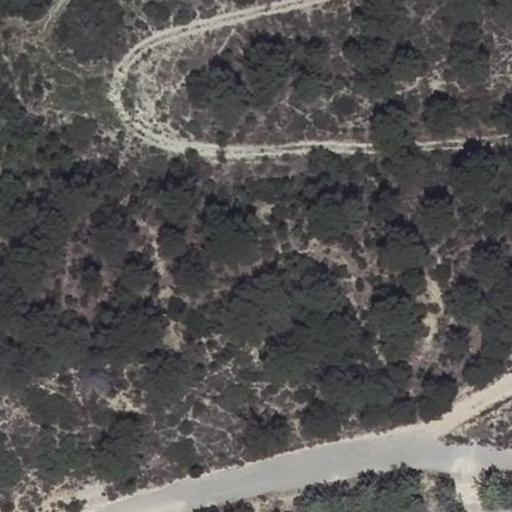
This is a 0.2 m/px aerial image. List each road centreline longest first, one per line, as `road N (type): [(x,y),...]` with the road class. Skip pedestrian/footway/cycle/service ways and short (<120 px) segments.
road 1 (track): [(290,0),(215,13),(141,40),(117,78),(116,106),(144,134),(190,150),(511,144)]
road 2 (track): [(395,456),(463,398),(511,380)]
